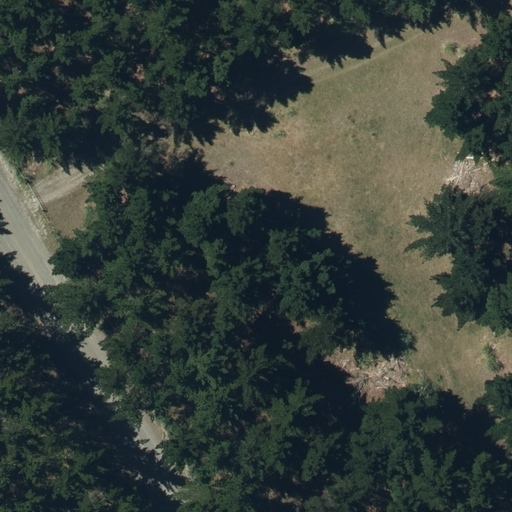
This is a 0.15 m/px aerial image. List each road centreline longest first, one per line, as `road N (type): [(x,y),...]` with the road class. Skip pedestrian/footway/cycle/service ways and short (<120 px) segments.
road 1 (track): [(511,42),(0,272)]
road 2 (unclassified): [(0,317),(119,511)]
